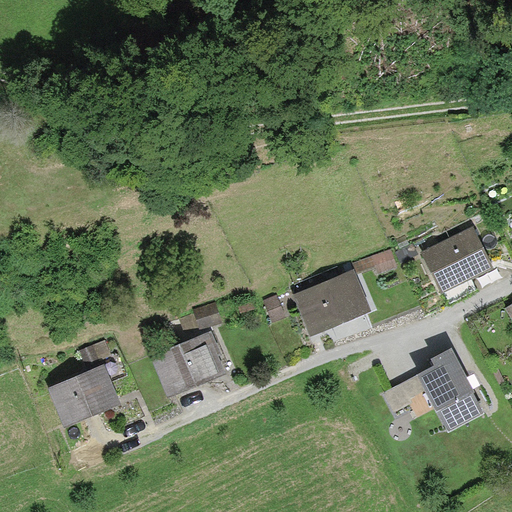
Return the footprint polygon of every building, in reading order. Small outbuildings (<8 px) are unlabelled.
[(425,256),(441,291),(485,271),(469,236),(425,256)] [(417,256),(413,246),(392,255),(396,264),(417,256)] [(378,274),(391,269),(386,255),(372,260),(378,274)] [(348,278),(299,299),(315,334),(363,313),(348,278)] [(271,319),(283,315),(276,296),(264,301),(271,319)] [(200,326),(218,322),(214,308),(196,313),(200,326)] [(92,376),(52,392),(65,425),(115,405),(103,376),(115,371),(104,344),(83,353),(92,376)] [(155,366),(169,396),(218,375),(205,344),(155,366)] [(420,378),(447,431),(478,415),(450,363),(420,378)]
